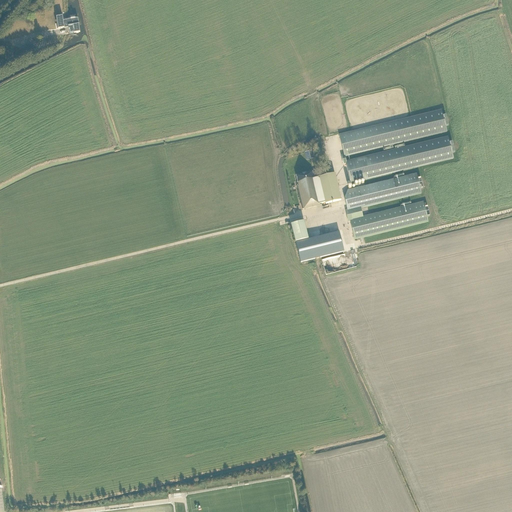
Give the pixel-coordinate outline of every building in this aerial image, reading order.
[(62,17),(56,18),(57,24),(58,24),(58,29),(62,29),(62,27),(68,26),(69,30),(70,34),(74,33),(80,32),(78,19),(75,19),(74,17),(70,18),(71,20),(64,21),(63,21),(62,17)] [(24,51),(32,55),(35,48),(27,44),(24,51)] [(351,184),(423,166),(453,159),(452,154),(455,153),(452,143),(449,143),(448,138),(346,162),(345,157),(447,132),(445,127),(448,126),(446,116),(443,117),(442,111),(339,135),(344,155),(341,156),(343,164),(346,164),(351,184)] [(315,179),(314,174),(313,174),(312,172),(296,176),(297,182),(297,183),(297,186),(302,210),(321,205),(321,204),(325,203),(325,204),(341,201),(335,174),(315,179)] [(417,178),(416,173),(347,190),(344,199),(347,210),(345,210),(348,222),(350,222),(354,240),(428,222),(427,217),(430,216),(427,207),(424,207),(423,202),(363,217),(361,208),(421,193),(420,188),(423,188),(420,178),(417,178)] [(308,239),(304,221),(291,225),(295,242),(308,239)] [(339,232),(295,243),(300,263),(344,252),(339,232)]
